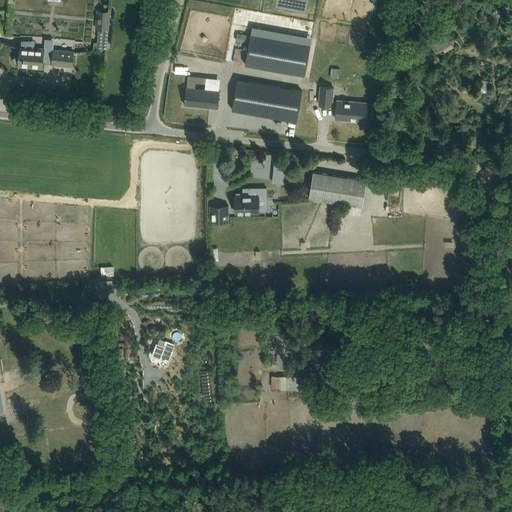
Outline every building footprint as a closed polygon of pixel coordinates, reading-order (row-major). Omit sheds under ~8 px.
[(108,29),(110,11),(98,10),(96,28),(108,29)] [(76,35),(76,30),(52,29),(52,48),(59,48),(59,35),(76,35)] [(250,34),(245,64),(305,75),(309,49),(310,44),(292,41),(250,34)] [(455,46),(447,34),(430,44),(437,58),(455,46)] [(14,58),(14,60),(15,62),(17,63),(19,63),(19,65),(42,67),(43,59),(45,59),(53,60),(52,63),(72,65),(73,52),(72,52),(46,51),(33,50),(34,46),(34,41),(22,40),(22,47),(20,47),(20,48),(19,56),(17,56),(15,57),(14,58)] [(339,68),(331,67),(330,77),(338,78),(339,68)] [(238,79),(233,109),(296,120),(302,91),(238,79)] [(320,86),(319,104),(332,105),(333,87),(320,86)] [(184,104),(218,108),(219,91),(186,87),(184,104)] [(365,119),(365,121),(366,102),(337,99),(335,119),(351,120),(351,118),(365,119)] [(415,111),(421,118),(426,115),(420,107),(415,111)] [(276,168),(275,180),(284,181),(285,168),(276,168)] [(309,197),(346,203),(345,209),(340,208),(336,232),(342,233),(345,213),(360,215),(362,206),(366,180),(313,171),(309,197)] [(234,195),(235,213),(259,212),(259,194),(234,195)] [(210,222),(229,222),(228,205),(210,206),(210,222)] [(355,222),(354,231),(370,231),(370,223),(355,222)] [(327,323),(326,323),(326,333),(338,333),(338,323),(337,323),(336,315),(327,315),(327,323)] [(275,341),(274,351),(284,352),(286,332),(277,331),(277,328),(269,328),(269,341),(275,341)] [(157,342),(152,355),(159,358),(168,361),(175,344),(166,340),(164,345),(157,342)] [(336,366),(329,360),(323,366),(329,372),(336,366)] [(311,377),(310,365),(293,365),(294,378),(311,377)]
